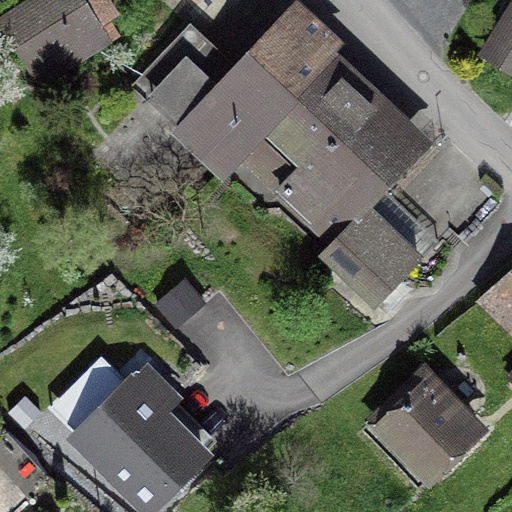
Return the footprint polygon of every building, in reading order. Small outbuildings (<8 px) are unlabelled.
[(43,0),(0,27),(0,31),(26,72),(111,17),(100,0),(43,0)] [(169,0),(185,15),(198,0),(169,0)] [(223,177),(266,129),(316,74),(309,67),(330,45),(289,6),(225,74),(181,33),(129,89),(223,177)] [(511,10),(482,59),(511,77),(511,76),(511,10)] [(317,75),(316,74),(266,129),(304,164),(276,194),(329,244),(318,255),(373,307),(415,263),(360,211),(358,213),(345,201),(395,147),(317,75)] [(511,337),(511,269),(476,302),(511,337)] [(127,381),(67,442),(137,511),(169,511),(214,467),(127,381)] [(428,482),(470,441),(419,388),(377,429),(428,482)]
